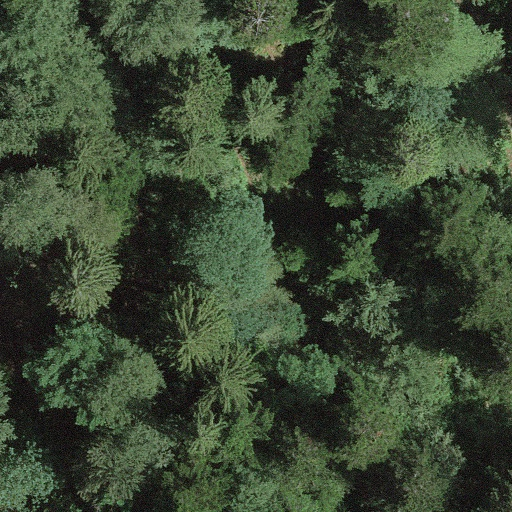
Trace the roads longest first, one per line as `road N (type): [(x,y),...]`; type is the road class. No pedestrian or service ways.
road 1 (track): [(0,242),(17,321),(87,511)]
road 2 (track): [(511,152),(468,0)]
